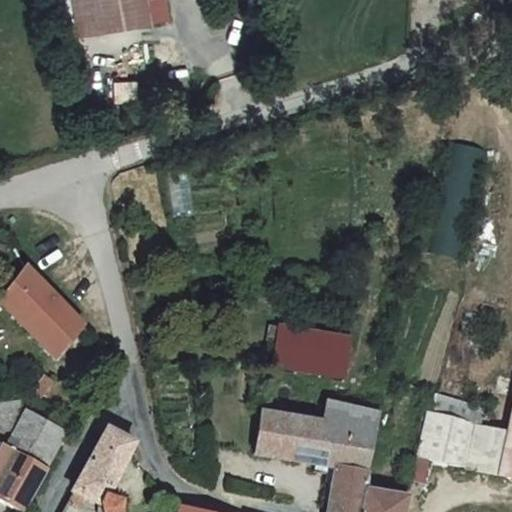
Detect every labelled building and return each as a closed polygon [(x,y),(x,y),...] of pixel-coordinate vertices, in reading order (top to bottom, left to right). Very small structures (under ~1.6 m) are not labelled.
[(77,0),(85,40),(173,24),(168,0),(77,0)] [(7,314),(65,369),(94,334),(42,279),(7,314)] [(288,332),(279,372),(342,383),(351,343),(288,332)] [(511,474),(511,407),(480,402),(474,431),(427,424),(421,460),(511,474)] [(335,511),(371,511),(373,500),(388,417),(338,410),(334,424),(271,418),(262,460),(345,475),(335,511)] [(24,446),(20,453),(62,475),(74,452),(24,426),(22,415),(0,418),(0,445),(19,443),(24,446)] [(116,503),(121,492),(141,454),(140,450),(116,440),(86,496),(116,503)] [(0,510),(3,511),(41,511),(62,475),(20,453),(15,462),(11,460),(7,460),(5,463),(0,460),(0,510)] [(411,511),(412,507),(373,500),(371,511),(411,511)]
